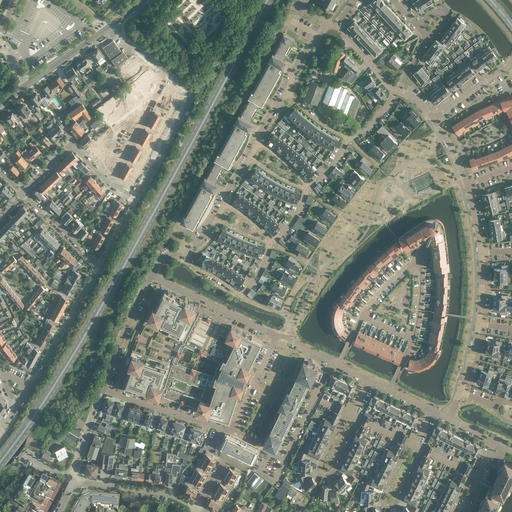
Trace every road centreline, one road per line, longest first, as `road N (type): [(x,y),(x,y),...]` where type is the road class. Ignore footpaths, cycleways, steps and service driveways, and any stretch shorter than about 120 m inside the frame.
road 1 (primary): [(267,0),(83,336),(0,461)]
road 2 (residential): [(277,334),(230,431),(103,388)]
road 3 (residential): [(19,402),(100,264)]
road 4 (residential): [(362,316),(416,261),(420,294),(411,339)]
road 5 (residential): [(351,416),(344,413),(320,461),(323,475),(335,469),(359,420)]
road 6 (residential): [(414,447),(407,443),(382,495),(387,506),(421,450)]
road 7 (residential): [(150,274),(277,334)]
road 8 (residential): [(177,122),(187,90),(111,25)]
road 9 (residential): [(333,362),(276,480)]
road 10 (residential): [(194,508),(162,493),(71,478)]
road 11 (tertiary): [(103,388),(150,274)]
